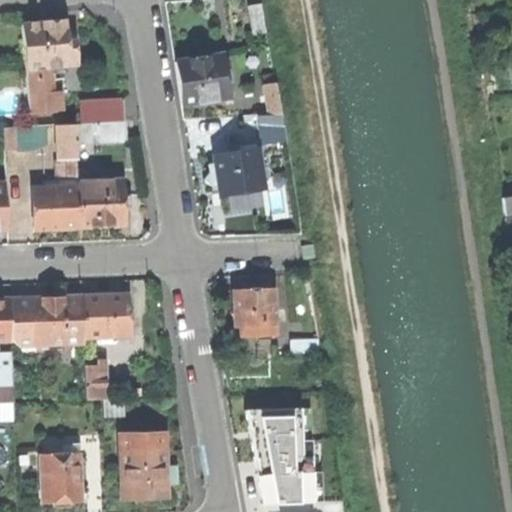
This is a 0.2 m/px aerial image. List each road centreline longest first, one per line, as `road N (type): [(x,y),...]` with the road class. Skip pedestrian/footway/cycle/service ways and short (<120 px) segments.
road 1 (track): [(305,0),(387,511)]
road 2 (residential): [(145,0),(186,257)]
road 3 (residential): [(186,257),(226,511)]
road 4 (residential): [(0,264),(186,257)]
